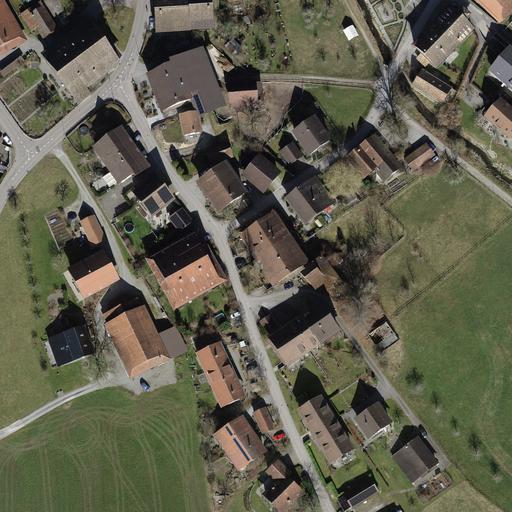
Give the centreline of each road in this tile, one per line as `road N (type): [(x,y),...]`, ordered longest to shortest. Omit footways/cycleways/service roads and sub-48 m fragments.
road 1 (residential): [(433,0),(363,137),(216,233)]
road 2 (residential): [(243,304),(317,293),(451,464)]
road 3 (residential): [(327,511),(243,304)]
road 4 (residential): [(216,233),(159,156),(117,80)]
road 5 (track): [(511,204),(381,99)]
road 6 (track): [(0,433),(119,373)]
